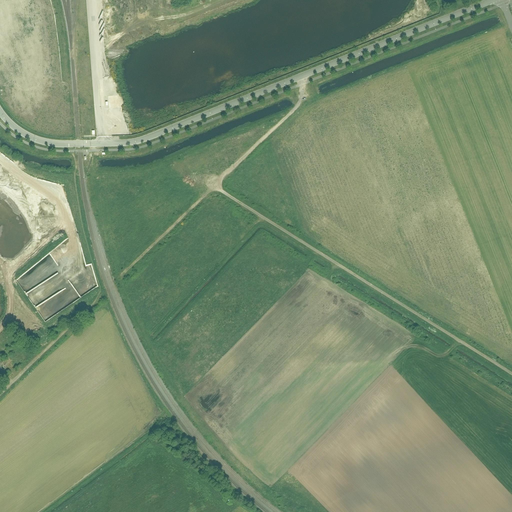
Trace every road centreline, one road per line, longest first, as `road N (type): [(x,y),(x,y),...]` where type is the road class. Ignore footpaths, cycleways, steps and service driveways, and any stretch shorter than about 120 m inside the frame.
road 1 (tertiary): [(0,112),(43,142),(138,140),(492,0)]
road 2 (unclassified): [(511,374),(212,186)]
road 3 (track): [(123,273),(297,106),(299,77)]
road 4 (residential): [(0,394),(100,296)]
